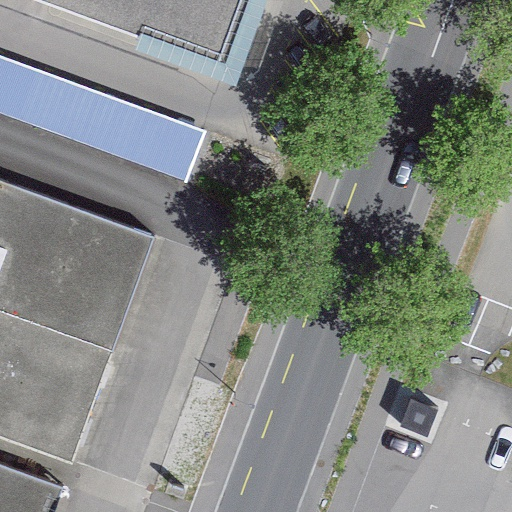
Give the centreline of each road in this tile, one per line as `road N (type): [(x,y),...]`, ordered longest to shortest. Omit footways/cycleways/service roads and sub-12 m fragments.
road 1 (tertiary): [(431,27),(246,511)]
road 2 (unknown): [(115,511),(202,275),(198,246),(175,219),(0,149)]
